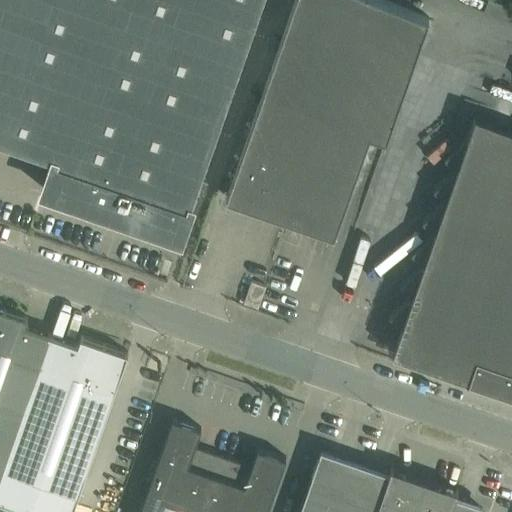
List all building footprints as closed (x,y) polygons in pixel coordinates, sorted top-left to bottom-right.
[(0,0),(0,139),(53,158),(43,189),(101,209),(102,205),(124,212),(123,216),(181,237),(192,205),(191,205),(262,0),(0,0)] [(385,0),(295,0),(226,197),(335,235),(370,133),(387,138),(429,17),(385,0)] [(412,296),(390,315),(401,328),(393,352),(511,393),(511,127),(475,115),(468,137),(445,156),(456,169),(434,188),(445,201),(423,220),(434,233),(412,252),(423,264),(401,283),(412,296)] [(0,499),(36,511),(72,511),(128,352),(81,336),(78,343),(26,325),(28,317),(0,307),(0,499)] [(267,511),(286,457),(258,447),(252,465),(195,445),(201,427),(173,417),(140,511),(267,511)] [(480,511),(482,508),(455,499),(458,489),(391,466),(388,475),(320,452),(298,511),(480,511)]
